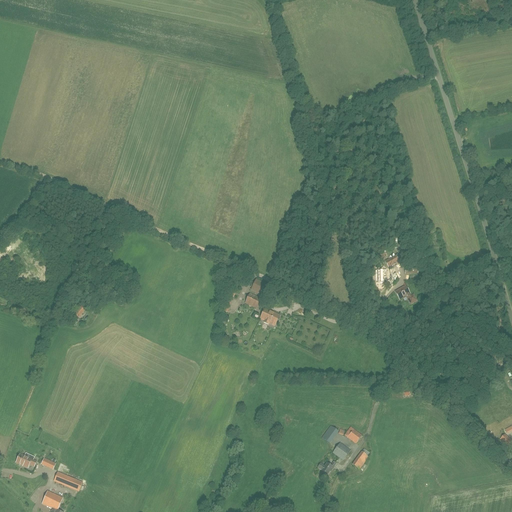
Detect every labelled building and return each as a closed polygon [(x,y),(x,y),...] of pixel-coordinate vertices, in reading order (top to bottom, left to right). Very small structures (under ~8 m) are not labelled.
[(395,263),(398,261),(395,257),(385,262),(388,267),(392,265),(392,266),(395,264),(395,263)] [(417,265),(405,266),(405,274),(417,273),(417,265)] [(388,270),(377,271),(377,284),(382,284),(384,283),(388,283),(388,270)] [(229,313),(233,296),(234,296),(238,282),(231,280),(227,295),(223,312),(229,313)] [(250,291),(262,297),(267,285),(256,280),(250,291)] [(399,300),(405,296),(408,298),(408,299),(411,304),(416,301),(413,296),(411,297),(408,295),(410,294),(405,287),(395,293),(399,300)] [(250,293),(245,303),(256,309),(261,299),(250,293)] [(81,306),(75,315),(79,318),(85,309),(81,306)] [(279,315),(265,309),(260,319),(264,321),(264,322),(268,325),(269,323),(274,326),(279,315)] [(335,426),(333,432),(343,435),(343,434),(345,435),(344,435),(356,444),(362,436),(350,427),(347,432),(344,431),(345,429),(335,426)] [(500,439),(511,450),(511,449),(511,441),(505,435),(500,439)] [(351,451),(340,443),(333,453),(343,461),(351,451)] [(355,462),(351,466),(355,470),(358,472),(368,457),(362,452),(355,462)] [(29,459),(24,456),(20,454),(16,463),(28,468),(29,464),(34,467),(36,462),(33,460),(34,458),(30,456),(29,459)] [(55,470),(57,464),(44,458),(41,464),(55,470)] [(321,468),(316,471),(320,477),(336,468),(332,462),(332,461),(327,463),(327,462),(320,466),(321,468)] [(4,472),(0,475),(0,479),(7,488),(13,484),(4,472)] [(54,480),(79,491),(82,484),(57,473),(54,480)] [(25,480),(20,485),(32,495),(37,490),(25,480)] [(57,511),(63,498),(47,491),(42,504),(57,511)]
